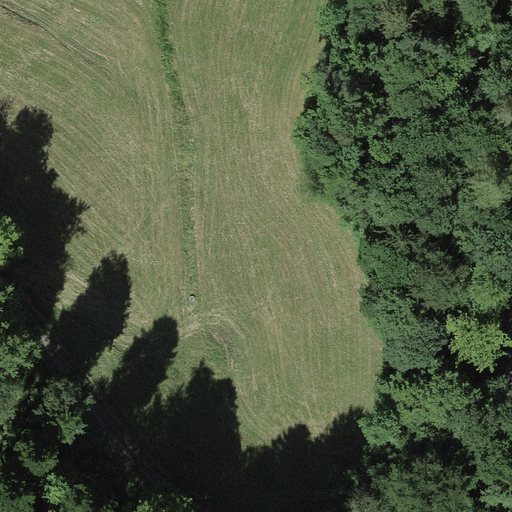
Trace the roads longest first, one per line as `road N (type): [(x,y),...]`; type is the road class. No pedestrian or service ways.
road 1 (track): [(0,274),(136,463),(192,511)]
road 2 (track): [(426,511),(466,484),(488,454),(511,373)]
